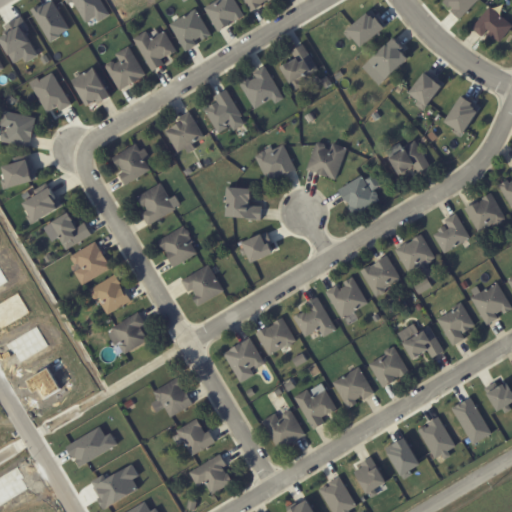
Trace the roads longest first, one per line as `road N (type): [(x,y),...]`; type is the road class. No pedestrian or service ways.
road 1 (residential): [(511,101),(485,155),(462,178),(190,340)]
road 2 (residential): [(274,486),(74,151)]
road 3 (residential): [(230,511),(511,340)]
road 4 (residential): [(74,151),(323,0)]
road 5 (residential): [(0,385),(74,511)]
road 6 (residential): [(401,0),(458,58),(511,87)]
